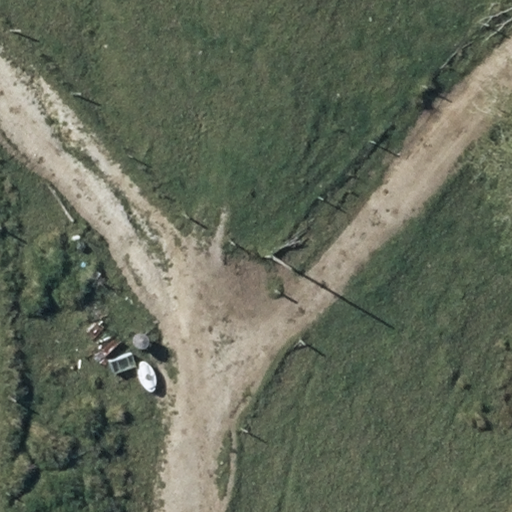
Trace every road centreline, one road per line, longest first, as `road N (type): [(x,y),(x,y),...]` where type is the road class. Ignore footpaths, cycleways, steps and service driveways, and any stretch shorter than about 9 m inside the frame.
road 1 (track): [(511,65),(336,271),(230,356)]
road 2 (track): [(0,76),(230,356)]
road 3 (track): [(230,356),(197,421),(191,511)]
